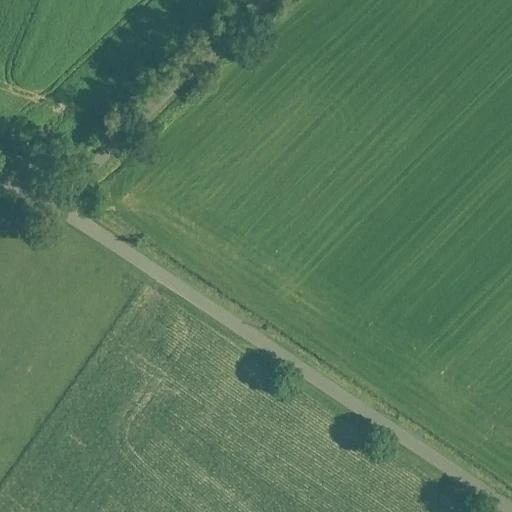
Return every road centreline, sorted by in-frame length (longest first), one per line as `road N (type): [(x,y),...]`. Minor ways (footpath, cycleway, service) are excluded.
road 1 (unclassified): [(508,511),(55,205)]
road 2 (residential): [(261,0),(55,205)]
